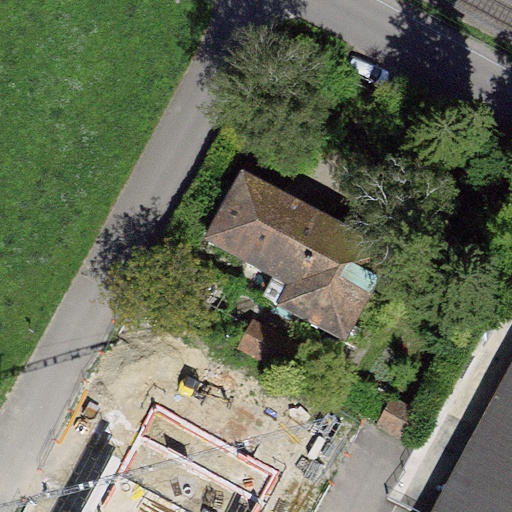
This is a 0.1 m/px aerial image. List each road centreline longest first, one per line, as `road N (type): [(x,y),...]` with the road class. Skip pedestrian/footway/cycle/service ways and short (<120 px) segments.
road 1 (residential): [(261,0),(0,492)]
road 2 (unclassified): [(327,0),(511,97)]
